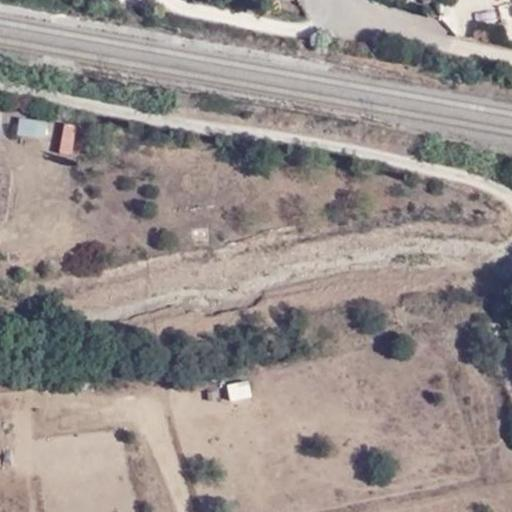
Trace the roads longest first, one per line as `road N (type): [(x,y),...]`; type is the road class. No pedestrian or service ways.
road 1 (unclassified): [(0,83),(417,159),(511,186)]
road 2 (unknown): [(397,32),(438,61),(511,77)]
road 3 (unclassified): [(511,250),(503,265),(502,333),(511,369)]
